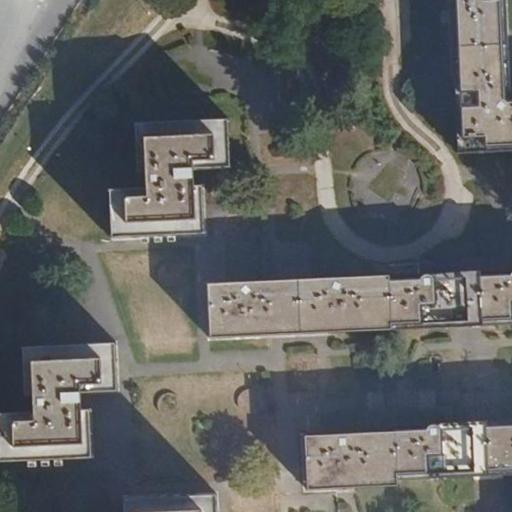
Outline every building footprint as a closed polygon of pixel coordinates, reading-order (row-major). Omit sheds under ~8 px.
[(451,0),(460,154),(511,151),(511,271),(233,284),(206,285),(208,339),(511,325),(511,96),(511,97),(505,0),(451,0)] [(109,188),(111,238),(203,234),(201,184),(191,184),(190,169),(229,168),(227,118),(133,122),(134,172),(145,171),(145,187),(109,188)] [(0,461),(91,458),(89,410),(80,409),(79,393),(116,392),(116,369),(115,343),(87,344),(21,346),(23,395),(33,394),(33,412),(0,412),(0,461)] [(307,490),(336,489),(397,487),(397,479),(511,474),(511,420),(395,425),(394,433),(305,436),(307,490)] [(214,511),(214,497),(121,500),(121,511),(214,511)]
